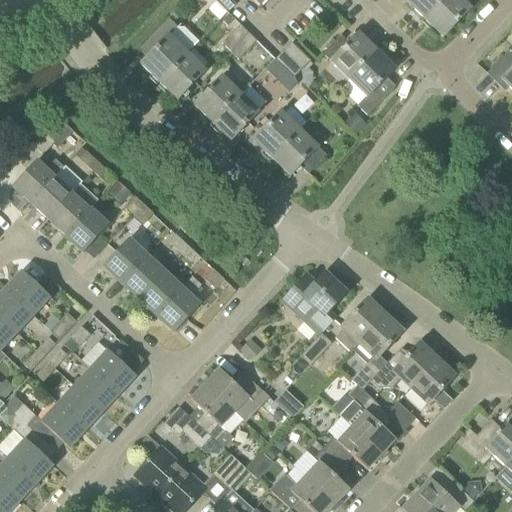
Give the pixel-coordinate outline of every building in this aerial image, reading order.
[(236,6),(230,0),(213,0),(228,14),(236,6)] [(425,21),(444,0),(409,0),(406,3),(425,21)] [(471,10),(460,0),(444,0),(425,21),(443,39),(471,10)] [(227,27),(233,22),(227,16),(221,21),(227,27)] [(141,66),(159,84),(187,56),(199,43),(184,29),(178,29),(171,22),(158,35),(157,33),(143,48),(151,55),(141,66)] [(248,34),(240,26),(226,40),(221,45),(230,53),(248,34)] [(238,61),(257,43),(248,34),(230,53),(238,61)] [(348,81),(377,52),(359,35),(349,45),(341,37),(322,56),(348,81)] [(283,52),(301,71),(310,62),(291,44),(283,52)] [(504,84),(511,91),(511,52),(510,51),(486,75),(500,89),(504,84)] [(301,71),(283,52),(275,61),(293,79),(301,71)] [(377,52),(348,81),(366,99),(358,107),(367,116),(393,89),(385,80),(395,70),(377,52)] [(187,56),(159,84),(177,101),(204,72),(187,56)] [(308,70),(302,76),(302,83),(308,89),(312,85),(313,74),(308,70)] [(222,78),(194,107),(213,125),(240,96),(222,78)] [(258,114),(240,97),(240,96),(213,125),(231,142),(258,114)] [(253,142),(271,160),(299,131),(306,123),(291,109),(284,117),(281,113),(253,142)] [(72,133),(68,129),(59,120),(33,147),(43,156),(53,146),(57,150),(72,133)] [(327,156),(299,131),(271,160),(290,177),(300,167),(308,176),(327,156)] [(86,153),(85,154),(79,160),(93,173),(100,165),(86,153)] [(30,205),(54,178),(36,162),(12,188),(30,205)] [(100,165),(93,173),(106,185),(113,178),(100,165)] [(30,205),(48,221),(72,195),(54,178),(30,205)] [(72,195),(48,221),(66,238),(90,211),(72,195)] [(124,209),(133,218),(144,206),(135,198),(124,209)] [(143,227),(153,216),(153,215),(144,206),(133,218),(143,227)] [(90,211),(66,238),(83,254),(107,227),(90,211)] [(175,236),(168,243),(181,255),(188,248),(175,236)] [(121,284),(146,258),(128,241),(103,267),(121,284)] [(188,248),(181,255),(195,268),(202,260),(188,248)] [(121,284),(139,300),(163,274),(146,258),(121,284)] [(212,270),(204,280),(215,290),(224,281),(212,270)] [(23,274),(6,292),(32,316),(49,298),(23,274)] [(157,317),(181,291),(163,274),(139,300),(157,317)] [(283,302),(305,323),(319,337),(322,335),(336,319),(329,312),(345,295),(324,275),(309,292),(300,284),(283,302)] [(192,279),(181,291),(157,317),(175,334),(199,307),(190,299),(201,287),(192,279)] [(32,316),(6,292),(0,297),(0,319),(15,334),(32,316)] [(358,347),(385,317),(367,301),(341,329),(343,331),(334,340),(350,354),(357,346),(358,347)] [(50,333),(59,342),(76,324),(67,315),(50,333)] [(402,334),(385,317),(358,347),(353,353),(366,365),(351,382),(362,392),(371,383),(380,372),(384,368),(377,362),(402,334)] [(0,319),(0,349),(15,334),(0,319)] [(70,339),(80,348),(90,336),(80,328),(70,339)] [(322,335),(319,337),(301,357),(311,367),(332,345),(322,335)] [(48,339),(36,352),(43,359),(56,346),(48,339)] [(250,362),(261,352),(250,341),(240,352),(250,362)] [(399,352),(384,368),(380,372),(371,383),(378,390),(392,389),(401,380),(411,390),(437,362),(419,345),(406,359),(399,352)] [(60,350),(47,364),(54,371),(67,357),(60,350)] [(31,373),(43,359),(36,352),(23,366),(31,373)] [(91,371),(118,395),(134,377),(108,353),(91,371)] [(454,378),(437,362),(411,390),(428,406),(454,378)] [(62,378),(54,371),(47,364),(35,376),(50,390),(62,378)] [(75,389),(101,413),(118,395),(91,371),(75,389)] [(218,371),(204,386),(235,414),(248,400),(252,404),(262,393),(242,374),(233,384),(218,371)] [(198,408),(189,418),(212,439),(223,449),(233,439),(230,436),(243,422),(235,414),(204,386),(190,401),(198,408)] [(58,406),(85,431),(101,413),(75,389),(58,406)] [(285,390),(275,403),(293,418),(304,406),(285,390)] [(28,427),(36,418),(16,399),(8,408),(16,416),(28,427)] [(340,417),(351,428),(382,456),(395,441),(387,433),(396,423),(388,416),(370,399),(360,410),(353,403),(340,417)] [(405,432),(415,420),(398,404),(388,416),(396,423),(405,432)] [(85,431),(58,406),(42,424),(68,449),(85,431)] [(19,436),(28,427),(16,416),(8,426),(19,436)] [(212,439),(189,418),(179,429),(171,421),(161,433),(165,437),(179,436),(183,433),(202,450),(212,439)] [(484,449),(492,456),(505,469),(511,461),(511,431),(505,425),(496,435),(487,427),(492,422),(491,421),(468,446),(478,455),(484,449)] [(334,439),(324,450),(344,468),(353,458),(367,472),(382,456),(351,428),(338,442),(334,439)] [(273,446),(281,454),(288,446),(280,438),(273,446)] [(52,466),(44,459),(26,442),(9,460),(37,486),(43,479),(42,477),(52,466)] [(157,498),(183,470),(160,449),(135,477),(157,498)] [(335,478),(344,468),(324,450),(314,460),(319,464),(305,478),(335,506),(349,491),(335,478)] [(231,456),(213,475),(223,485),(241,466),(231,456)] [(37,486),(9,460),(0,469),(0,484),(19,502),(28,491),(31,493),(37,486)] [(223,485),(231,492),(232,493),(233,493),(234,494),(251,475),(241,466),(223,485)] [(183,470),(157,498),(172,511),(184,511),(205,490),(183,470)] [(305,478),(297,487),(286,477),(282,478),(269,492),(288,510),(290,511),(329,511),(335,506),(305,478)] [(430,480),(415,496),(432,511),(457,511),(459,510),(461,511),(464,511),(474,502),(453,483),(444,494),(430,480)] [(469,484),(464,488),(475,499),(480,493),(479,483),(469,484)] [(9,511),(19,502),(0,484),(0,511),(9,511)] [(231,492),(217,507),(211,511),(253,511),(254,511),(234,494),(233,493),(232,493),(231,492)] [(432,511),(415,496),(401,511),(402,511),(432,511)]
